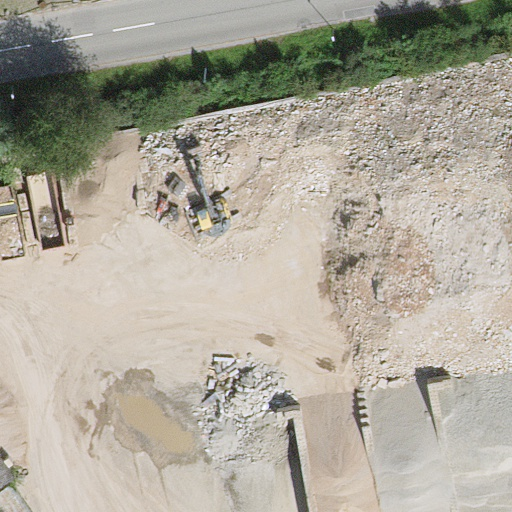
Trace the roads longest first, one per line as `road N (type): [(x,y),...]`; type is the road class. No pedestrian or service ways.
road 1 (unknown): [(511,166),(165,227),(83,269),(46,322),(43,357),(102,511)]
road 2 (residential): [(228,0),(0,43)]
